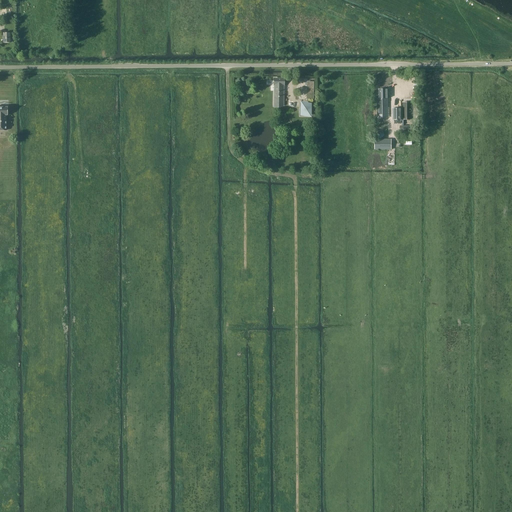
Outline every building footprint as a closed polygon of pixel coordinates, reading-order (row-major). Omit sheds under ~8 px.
[(284,86),(284,78),(274,78),(273,108),(284,108),(284,86)] [(388,99),(388,89),(379,89),(379,98),(378,98),(378,115),(388,115),(388,99)] [(301,114),(307,114),(310,114),(310,105),(301,105),(301,114)] [(393,120),(402,120),(402,109),(393,109),(393,120)] [(391,149),(391,139),(375,139),(375,149),(391,149)]
